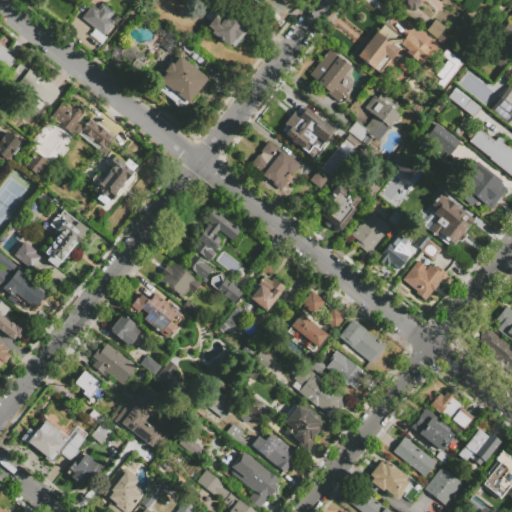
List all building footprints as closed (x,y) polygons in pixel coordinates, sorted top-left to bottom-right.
[(166,0),(158,12),(148,5),(151,0),(166,0)] [(417,0),(420,3),(413,11),(410,9),(408,12),(397,3),(399,0),(417,0)] [(248,28),(233,47),(229,44),(227,46),(209,32),(211,30),(206,26),(214,15),(212,14),(222,2),(247,21),(244,24),(248,28)] [(91,5),(81,19),(103,35),(112,23),(115,26),(120,19),(112,13),(113,12),(101,3),(97,9),(91,5)] [(425,30),(434,19),(444,28),(440,33),(445,37),(440,43),(425,30)] [(406,32),(429,50),(419,63),(415,59),(414,61),(398,48),(375,76),(354,59),(383,22),(400,35),(401,34),(403,36),(406,32)] [(511,42),(501,34),(509,24),(511,26),(511,42)] [(136,71),(119,58),(123,52),(123,48),(125,46),(127,45),(128,44),(130,45),(132,46),(135,49),(138,51),(140,52),(142,53),(145,55),(146,56),(146,57),(146,58),(136,71)] [(0,45),(6,50),(4,52),(14,59),(7,68),(0,63),(0,45)] [(325,93),(326,91),(307,75),(328,49),(349,67),(337,82),(346,90),(336,102),(325,93)] [(491,62),(498,54),(507,61),(501,70),(491,62)] [(205,78),(186,103),(158,81),(165,73),(162,71),(169,62),(171,64),(177,56),(205,78)] [(47,104),(45,102),(38,110),(27,102),(32,96),(8,77),(18,64),(26,70),(29,67),(43,78),(41,80),(57,92),(47,104)] [(155,85),(177,108),(182,103),(160,80),(155,85)] [(447,97),(454,87),(479,108),(472,117),(447,97)] [(511,119),(511,91),(505,87),(496,99),(507,108),(503,114),(511,119)] [(376,141),(372,138),(365,146),(346,130),(355,120),(364,127),(373,115),(363,107),(372,95),(375,97),(380,91),(399,106),(394,112),(398,115),(376,141)] [(500,105),(492,115),(482,107),(490,97),(500,105)] [(49,117),(61,101),(69,107),(74,102),(85,110),(79,118),(88,125),(90,122),(95,126),(96,124),(106,132),(105,134),(110,137),(108,140),(110,142),(106,147),(123,160),(125,157),(135,165),(107,202),(106,201),(103,205),(94,199),(97,195),(92,190),(95,186),(91,183),(91,179),(95,174),(98,173),(102,177),(109,168),(94,157),(99,150),(77,133),(75,137),(49,117)] [(286,127),(303,107),(336,133),(331,139),(333,142),(345,152),(332,168),(322,160),(329,152),(325,148),(327,146),(318,139),(317,140),(305,130),(300,137),(311,146),(304,155),(281,137),(288,129),(286,127)] [(435,123),(458,141),(447,155),(440,149),(438,151),(423,139),(435,123)] [(494,140),(494,139),(495,138),(497,137),(498,137),(500,137),(501,138),(502,140),(502,141),(502,143),(501,144),(505,147),(506,146),(511,150),(511,172),(509,176),(466,141),(477,127),(494,141),(494,140)] [(0,156),(0,137),(5,131),(21,144),(15,152),(18,155),(12,163),(8,161),(7,162),(2,158),(0,156)] [(248,165),(257,154),(258,155),(260,152),(259,151),(269,140),(299,165),(291,175),(286,171),(282,175),(288,179),(279,190),(248,165)] [(24,165),(35,151),(45,159),(41,165),(49,171),(42,179),(24,165)] [(402,187),(392,179),(399,170),(393,165),(398,157),(415,171),(402,187)] [(489,210),(476,199),(470,206),(454,193),(477,165),(506,189),(489,210)] [(308,179),(316,169),(327,178),(319,188),(308,179)] [(381,187),(373,199),(362,191),(370,180),(381,187)] [(337,231),(335,231),(333,231),(332,229),(331,228),(330,226),(331,224),(319,215),(328,204),(323,200),(336,184),(344,191),(346,188),(360,200),(353,209),(355,210),(339,230),(337,231)] [(451,244),(450,243),(447,246),(416,221),(426,209),(430,212),(434,208),(429,205),(439,193),(456,207),(455,208),(466,217),(462,221),(467,225),(462,231),(478,244),(471,252),(455,239),(451,244)] [(42,253),(58,232),(47,224),(59,209),(85,229),(55,268),(45,260),(47,257),(42,253)] [(230,240),(217,230),(213,235),(220,240),(218,244),(219,245),(215,251),(213,249),(212,251),(214,253),(207,261),(194,250),(200,242),(195,238),(208,223),(204,220),(212,209),(237,230),(230,240)] [(349,235),(368,211),(388,227),(366,254),(349,240),(352,237),(349,235)] [(403,219),(396,228),(386,220),(393,211),(403,219)] [(375,259),(396,233),(407,241),(403,245),(411,252),(396,270),(388,263),(385,267),(375,259)] [(421,251),(413,245),(421,234),(429,241),(421,251)] [(12,256),(23,241),(36,251),(34,253),(39,257),(29,269),(12,256)] [(431,260),(421,251),(429,241),(440,249),(431,260)] [(0,266),(0,254),(15,266),(9,273),(0,266)] [(185,265),(193,255),(211,269),(202,279),(185,265)] [(441,279),(437,283),(437,284),(432,290),(423,300),(414,293),(416,291),(400,279),(416,259),(425,267),(423,269),(424,270),(429,263),(433,267),(435,265),(445,273),(444,274),(445,275),(445,276),(444,278),(443,278),(442,279),(441,279)] [(173,262),(200,283),(191,295),(187,291),(181,299),(158,281),(162,276),(158,274),(166,264),(169,267),(173,262)] [(0,270),(1,269),(9,275),(14,268),(46,293),(35,307),(31,304),(27,308),(12,296),(11,298),(0,289),(0,270)] [(222,279),(223,279),(241,293),(233,304),(207,284),(209,281),(208,278),(219,273),(222,279)] [(265,311),(249,298),(250,296),(247,294),(262,275),(269,281),(271,277),(283,287),(265,311)] [(298,303),(309,289),(324,300),(313,315),(298,303)] [(164,337),(127,308),(131,303),(130,302),(138,292),(147,300),(152,293),(166,304),(167,303),(175,309),(174,310),(181,316),(164,337)] [(198,311),(193,318),(182,309),(187,303),(198,311)] [(511,341),(496,329),(501,323),(496,319),(505,307),(511,312),(511,341)] [(218,330),(235,308),(245,316),(228,337),(218,330)] [(324,321),(326,318),(326,316),(326,314),(327,313),(328,312),(330,311),(331,312),(333,309),(344,317),(334,329),(324,321)] [(106,331),(119,313),(132,323),(131,325),(133,326),(129,331),(135,335),(133,337),(135,338),(127,348),(106,331)] [(289,325),(298,313),(326,335),(316,347),(289,325)] [(0,315),(9,322),(11,322),(14,325),(15,324),(16,325),(17,324),(23,328),(22,330),(23,331),(16,340),(13,337),(11,340),(0,331),(0,315)] [(336,336),(350,319),(384,346),(370,363),(336,336)] [(477,335),(484,326),(511,348),(511,372),(501,364),(498,368),(489,361),(494,356),(475,341),(479,336),(477,335)] [(7,349),(5,352),(9,355),(2,364),(1,363),(0,364),(0,342),(2,344),(1,345),(7,349)] [(122,385),(103,370),(100,374),(90,366),(95,360),(90,357),(97,348),(100,350),(106,343),(136,367),(122,385)] [(194,352),(186,362),(176,355),(183,345),(194,352)] [(210,379),(203,373),(207,367),(203,364),(217,345),(232,357),(217,376),(214,374),(210,379)] [(256,352),(251,360),(241,353),(247,345),(256,352)] [(272,359),(263,370),(252,361),(261,350),(272,359)] [(307,365),(297,357),(302,350),(313,359),(307,365)] [(324,368),(329,362),(327,360),(335,350),(364,373),(357,383),(361,385),(355,393),(324,368)] [(138,363),(145,355),(159,367),(153,375),(138,363)] [(318,374),(308,367),(315,358),(325,366),(318,374)] [(154,377),(167,360),(176,367),(169,375),(181,384),(174,392),(154,377)] [(243,376),(252,365),(261,372),(253,383),(243,376)] [(309,370),(346,400),(339,409),(337,408),(330,417),(315,406),(315,407),(296,392),(297,391),(290,386),(303,369),(307,372),(309,370)] [(72,383),(82,370),(105,388),(96,399),(91,395),(87,400),(80,394),(82,391),(72,383)] [(113,420),(124,406),(126,408),(137,394),(139,395),(146,386),(158,395),(151,404),(153,406),(142,420),(158,433),(162,429),(169,434),(157,450),(151,445),(149,448),(113,420)] [(117,395),(123,388),(133,396),(127,403),(117,395)] [(222,419),(215,413),(210,420),(197,410),(214,389),(234,405),(222,419)] [(471,417),(461,429),(449,420),(448,420),(439,413),(439,414),(428,405),(438,393),(441,396),(445,392),(461,405),(459,408),(471,417)] [(258,419),(243,407),(252,396),(267,408),(258,419)] [(283,432),(288,426),(283,422),(299,401),(327,424),(319,434),(317,432),(312,440),(313,441),(306,451),(283,432)] [(89,436),(98,424),(87,416),(92,409),(105,419),(101,424),(110,431),(100,444),(89,436)] [(238,417),(245,409),(258,420),(254,425),(249,421),(246,424),(238,417)] [(449,441),(441,451),(440,449),(438,451),(409,427),(424,409),(433,416),(432,418),(447,430),(446,431),(451,435),(447,440),(449,441)] [(51,464),(21,440),(29,430),(32,433),(41,422),(51,429),(47,435),(60,446),(56,452),(58,454),(51,464)] [(224,433),(231,423),(242,432),(239,436),(247,442),(242,448),(224,433)] [(487,433),(499,442),(483,462),(481,460),(478,464),(468,456),(464,461),(456,454),(476,429),(485,436),(487,433)] [(59,453),(76,432),(84,439),(76,449),(78,450),(70,461),(59,453)] [(250,446),(257,436),(263,441),(268,434),(275,439),(276,438),(288,447),(287,449),(296,456),(284,472),(250,446)] [(435,463),(424,477),(392,452),(403,438),(435,463)] [(258,508),(247,499),(253,491),(226,470),(229,467),(227,465),(238,452),(240,453),(242,451),(279,480),(276,484),(277,485),(268,497),(267,495),(264,498),(266,499),(258,508)] [(447,458),(443,463),(434,456),(438,451),(447,458)] [(511,481),(499,500),(479,484),(487,475),(485,473),(488,469),(491,470),(496,463),(492,460),(499,451),(510,459),(511,458),(511,481)] [(83,454),(99,467),(88,481),(83,477),(78,484),(69,477),(74,470),(72,468),(83,454)] [(368,475),(379,462),(382,464),(385,461),(406,477),(404,479),(407,482),(406,483),(417,492),(409,502),(400,495),(396,499),(383,488),(381,491),(369,481),(372,478),(368,475)] [(423,489),(440,467),(462,484),(445,506),(423,489)] [(227,511),(228,511),(224,508),(226,506),(222,502),(223,500),(216,494),(214,497),(195,482),(205,469),(224,484),(222,487),(254,511),(227,511)] [(127,511),(113,511),(107,507),(110,502),(104,497),(124,471),(136,480),(132,485),(142,493),(127,511)] [(360,511),(349,503),(361,489),(390,511),(360,511)] [(139,503),(150,490),(156,495),(146,509),(139,503)] [(190,511),(193,509),(182,501),(173,511),(190,511)]
